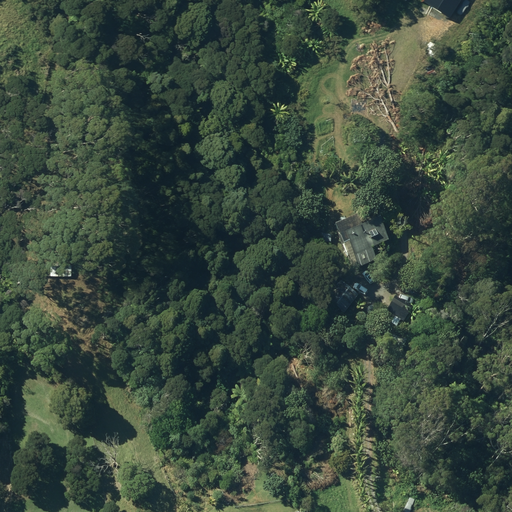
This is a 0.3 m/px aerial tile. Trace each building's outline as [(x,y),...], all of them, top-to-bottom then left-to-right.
[(349,248),(357,267),(375,260),(370,249),(387,242),(377,219),(344,234),(340,223),(333,226),(338,239),(339,238),(345,251),(349,248)] [(48,269),(49,278),(63,277),(63,269),(48,269)] [(331,303),(343,313),(357,296),(346,286),(331,303)] [(84,292),(65,292),(65,306),(84,307),(84,292)] [(406,305),(392,299),(386,312),(400,318),(406,305)] [(404,342),(384,335),(379,348),(398,356),(404,342)]
